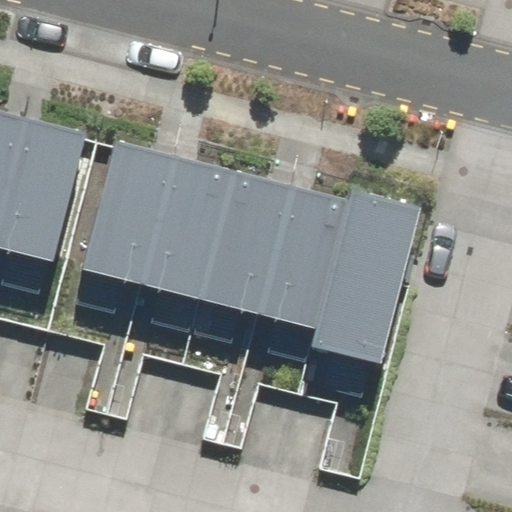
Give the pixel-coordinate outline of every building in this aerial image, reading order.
[(0,216),(27,111),(0,104),(0,216)] [(0,216),(0,233),(53,247),(84,125),(27,111),(0,216)] [(87,252),(145,267),(175,149),(117,134),(87,252)] [(145,267),(203,282),(234,164),(175,149),(145,267)] [(203,282),(262,297),(292,178),(234,164),(203,282)] [(262,297),(320,312),(351,193),(292,178),(262,297)] [(354,180),(351,193),(320,312),(315,333),(378,348),(417,196),(354,180)]
